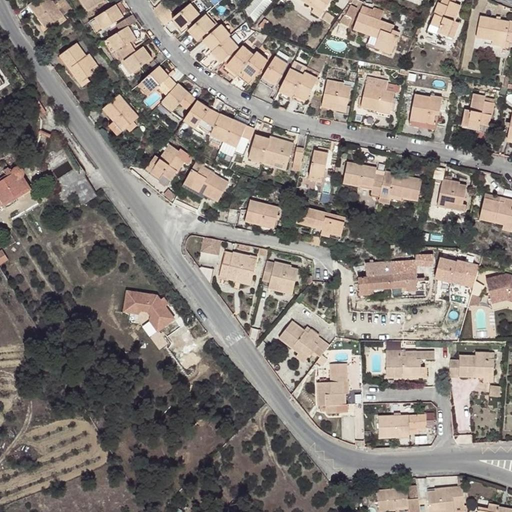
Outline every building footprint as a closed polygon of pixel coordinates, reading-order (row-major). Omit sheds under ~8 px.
[(58,26),(69,20),(58,0),(44,0),(28,10),(36,26),(39,24),(45,34),(58,26)] [(87,0),(83,3),(90,16),(109,6),(105,0),(87,0)] [(305,0),(313,5),(317,2),(329,11),(335,3),(333,1),(333,0),(305,0)] [(451,0),(447,11),(445,11),(436,33),(445,36),(443,41),(455,46),(462,29),(468,14),(462,11),(465,2),(459,0),(451,0)] [(155,17),(162,27),(169,21),(174,17),(162,2),(151,11),(155,17)] [(317,2),(313,5),(320,10),(318,13),(324,18),(329,11),(317,2)] [(198,17),(189,5),(174,17),(169,21),(178,33),(198,17)] [(364,8),(357,5),(351,15),(350,15),(345,22),(354,27),(364,8)] [(126,24),(120,11),(98,23),(104,35),(126,24)] [(400,25),(365,12),(359,30),(377,36),(375,40),(400,49),(404,36),(397,33),(399,29),(400,25)] [(193,47),(196,51),(214,35),(212,32),(214,30),(204,18),(185,34),(195,44),(193,47)] [(72,26),(69,20),(58,26),(60,32),(72,26)] [(509,47),(511,47),(511,30),(509,29),(509,28),(481,22),(476,42),(490,45),(491,43),(503,45),(501,51),(508,53),(509,47)] [(466,31),(462,29),(455,46),(460,47),(466,31)] [(434,39),(443,43),(443,41),(445,36),(436,33),(434,39)] [(139,52),(129,35),(110,47),(117,59),(120,58),(125,68),(144,54),(141,50),(139,52)] [(214,35),(196,51),(205,60),(221,47),(223,45),(214,35)] [(398,54),(400,49),(375,40),(374,44),(381,46),(380,48),(398,54)] [(61,60),(82,88),(90,82),(99,74),(95,69),(98,67),(91,57),(88,60),(78,47),(61,60)] [(221,47),(205,60),(203,62),(214,74),(231,59),(221,47)] [(265,48),(256,60),(249,68),(261,78),(275,59),(275,57),(265,48)] [(238,83),(243,77),(245,74),(249,68),(256,60),(244,50),(225,73),(232,79),(238,83)] [(151,67),(144,54),(125,68),(132,80),(151,67)] [(162,71),(169,65),(160,56),(155,60),(159,66),(155,69),(158,74),(162,71)] [(123,70),(125,68),(120,58),(117,59),(123,70)] [(278,60),(265,81),(276,88),(290,69),(278,60)] [(123,70),(121,71),(130,82),(132,80),(125,68),(123,70)] [(249,68),(245,74),(256,83),(261,78),(249,68)] [(162,71),(158,74),(143,86),(156,99),(172,83),(162,71)] [(293,72),(283,95),(297,101),(307,79),(293,72)] [(321,80),(309,74),(307,79),(297,101),(309,107),(321,80)] [(234,88),(233,90),(242,95),(251,84),(243,77),(238,83),(234,88)] [(0,101),(11,94),(1,79),(0,79),(0,101)] [(228,82),(234,88),(238,83),(232,79),(228,82)] [(329,80),(322,110),(346,115),(351,89),(344,87),(344,84),(329,80)] [(90,82),(82,88),(85,93),(93,87),(90,82)] [(396,92),(366,85),(360,110),(375,113),(373,120),(389,123),(396,92)] [(143,86),(140,89),(152,103),(156,99),(143,86)] [(266,105),(268,106),(274,94),(261,86),(253,100),(266,105)] [(199,105),(182,89),(166,104),(178,114),(182,109),(190,116),(199,105)] [(418,94),(411,122),(435,127),(437,118),(442,118),(447,97),(434,94),(433,98),(418,94)] [(477,96),(473,111),(468,131),(480,133),(479,136),(489,138),(497,106),(487,103),(488,99),(477,96)] [(103,112),(114,125),(117,123),(126,134),(140,122),(121,97),(103,112)] [(43,108),(50,119),(57,115),(50,103),(43,108)] [(166,104),(163,107),(175,117),(178,114),(166,104)] [(202,105),(186,125),(199,134),(203,129),(214,114),(202,105)] [(468,131),(473,111),(467,110),(463,130),(468,131)] [(214,136),(224,119),(214,114),(203,129),(214,136)] [(368,118),(357,128),(370,131),(375,125),(368,118)] [(435,127),(411,122),(410,127),(438,133),(442,118),(437,118),(435,127)] [(236,126),(224,119),(214,136),(212,141),(224,147),(227,142),(236,126)] [(265,125),(255,122),(249,134),(246,139),(255,144),(265,125)] [(117,123),(114,125),(112,126),(122,138),(126,134),(117,123)] [(246,139),(249,134),(236,126),(227,142),(241,149),(246,139)] [(438,133),(435,145),(443,146),(446,134),(438,133)] [(270,144),(262,166),(262,168),(288,175),(294,148),(272,140),(270,144)] [(252,163),(262,166),(270,144),(260,141),(252,163)] [(241,149),(227,142),(224,147),(238,155),(241,149)] [(162,154),(167,148),(160,143),(156,149),(162,154)] [(157,161),(145,176),(163,190),(172,178),(176,180),(181,173),(178,170),(181,165),(185,168),(190,161),(176,150),(174,153),(167,148),(162,154),(157,161)] [(302,165),(305,152),(297,150),(294,164),(302,165)] [(328,159),(314,155),(307,181),(323,184),(328,159)] [(141,173),(145,176),(157,161),(153,158),(141,173)] [(200,170),(193,166),(175,194),(197,205),(200,200),(212,207),(223,187),(209,179),(207,182),(196,176),(199,172),(200,170)] [(372,179),(374,172),(346,167),(341,189),(357,192),(358,191),(370,193),(367,204),(366,207),(377,210),(378,204),(382,189),(374,188),(376,180),(372,179)] [(84,176),(79,168),(68,176),(72,183),(82,177),(84,176)] [(15,197),(26,190),(21,182),(22,181),(23,180),(23,178),(24,177),(24,175),(24,174),(23,172),(22,171),(21,171),(20,170),(19,169),(18,169),(17,169),(15,169),(14,170),(12,171),(11,172),(11,173),(10,175),(0,181),(0,206),(2,205),(6,211),(19,204),(15,197)] [(209,177),(199,172),(196,176),(207,182),(209,179),(209,177)] [(384,175),(374,172),(372,179),(376,180),(374,188),(382,189),(384,175)] [(422,183),(384,175),(382,189),(378,204),(390,208),(406,212),(407,204),(417,206),(421,193),(420,192),(422,183)] [(93,194),(82,177),(72,183),(56,194),(61,202),(73,194),(78,202),(80,205),(94,197),(93,194)] [(447,187),(441,185),(434,210),(460,214),(466,187),(448,184),(447,187)] [(358,191),(357,192),(355,201),(367,204),(370,193),(358,191)] [(421,193),(417,206),(423,207),(426,194),(421,193)] [(241,223),(258,226),(259,222),(273,226),(277,206),(246,198),(241,223)] [(504,207),(497,206),(482,202),(477,226),(496,231),(497,226),(511,228),(511,214),(511,212),(511,203),(504,201),(504,207)] [(310,237),(312,238),(323,240),(323,238),(325,231),(341,235),(343,224),(333,221),(333,216),(297,209),(293,226),(311,229),(310,237)] [(222,226),(228,213),(213,210),(208,223),(222,226)] [(236,214),(228,213),(222,226),(231,228),(236,214)] [(259,222),(258,226),(258,228),(272,231),(273,226),(259,222)] [(511,228),(497,226),(496,231),(504,233),(503,235),(511,236),(511,228)] [(325,231),(323,238),(340,240),(341,235),(325,231)] [(198,238),(197,238),(194,253),(213,256),(215,242),(198,238)] [(312,238),(311,247),(320,249),(323,240),(312,238)] [(245,254),(247,248),(235,245),(234,252),(245,254)] [(467,252),(413,255),(413,258),(364,261),(365,274),(356,276),(359,293),(371,293),(370,288),(404,286),(405,290),(424,288),(424,279),(419,279),(419,276),(416,276),(414,266),(468,262),(467,252)] [(241,264),(241,259),(226,255),(225,257),(219,256),(215,276),(223,277),(222,281),(231,282),(232,277),(247,280),(251,265),(241,264)] [(272,263),(261,260),(257,280),(267,282),(265,287),(274,289),(276,283),(290,287),(295,268),(287,267),(288,264),(272,260),(272,263)] [(475,294),(478,281),(444,272),(440,284),(475,294)] [(511,276),(508,275),(488,280),(494,304),(509,300),(511,301),(511,276)] [(246,286),(247,280),(232,277),(231,282),(246,286)] [(276,283),(274,289),(289,293),(290,287),(276,283)] [(150,303),(116,298),(113,317),(130,320),(141,321),(144,325),(143,331),(152,343),(170,329),(159,315),(154,308),(150,303)] [(157,305),(154,308),(159,315),(163,312),(157,305)] [(130,320),(113,317),(112,323),(129,325),(130,320)] [(317,364),(327,354),(318,345),(315,346),(308,339),(293,325),(279,340),(290,351),(294,346),(307,360),(310,357),(317,364)] [(311,336),(308,339),(315,346),(318,345),(319,343),(311,336)] [(294,346),(290,351),(294,355),(291,359),(300,367),(307,360),(294,346)] [(436,350),(410,350),(410,354),(398,353),(387,353),(388,375),(405,375),(405,370),(421,369),(422,364),(422,359),(436,358),(436,350)] [(465,358),(455,358),(455,372),(465,373),(465,376),(481,376),(481,372),(499,373),(499,357),(494,357),(494,351),(482,350),(481,354),(465,354),(465,358)] [(428,364),(422,364),(421,369),(405,370),(405,375),(428,374),(428,364)] [(352,365),(334,366),(334,384),(321,384),(322,407),(331,407),(331,415),(351,414),(350,395),(347,395),(347,384),(352,384),(352,365)] [(499,373),(481,372),(481,376),(489,377),(489,381),(499,381),(499,373)] [(506,385),(496,384),(495,395),(505,396),(506,385)] [(382,414),(383,436),(400,436),(400,437),(413,436),(413,432),(422,432),(422,428),(430,428),(430,413),(382,414)] [(378,476),(381,499),(409,496),(410,502),(421,501),(418,475),(401,475),(394,476),(378,476)] [(468,509),(467,485),(439,486),(439,490),(429,490),(430,508),(445,507),(445,511),(456,511),(457,509),(468,509)] [(495,509),(495,501),(483,500),(483,509),(495,509)] [(511,511),(511,505),(511,506),(511,509),(502,509),(502,502),(495,501),(495,509),(483,509),(482,511),(511,511)]
